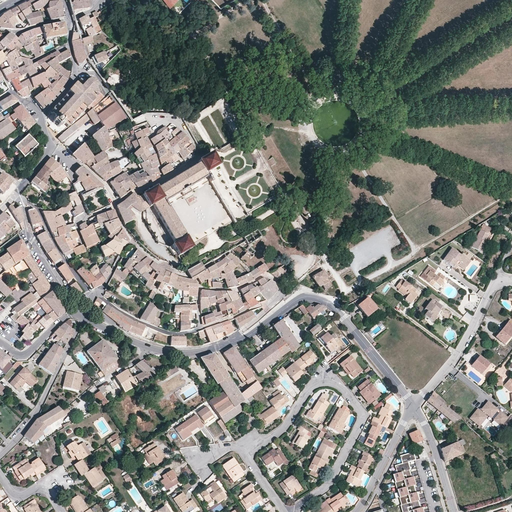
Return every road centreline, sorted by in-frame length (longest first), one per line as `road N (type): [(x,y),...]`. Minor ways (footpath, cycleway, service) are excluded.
road 1 (residential): [(413,406),(343,317),(319,299),(295,301),(215,347),(147,348)]
road 2 (residential): [(248,455),(283,428),(317,384),(336,386),(359,409),(362,419),(327,486),(288,511)]
road 3 (track): [(323,255),(347,292),(415,252),(352,150)]
road 4 (track): [(304,119),(313,145),(333,154),(357,147),(368,128),(366,110),(346,92),(326,92),(306,112)]
road 5 (track): [(192,36),(127,74),(124,92),(136,106),(181,107),(193,119)]
road 6 (track): [(362,104),(511,15)]
road 7 (residential): [(84,316),(38,408),(0,455)]
road 8 (residential): [(413,406),(471,334),(493,288),(511,281)]
road 9 (track): [(511,191),(366,133)]
road 10 (track): [(511,103),(366,110)]
road 11 (residential): [(15,194),(32,241),(77,312)]
